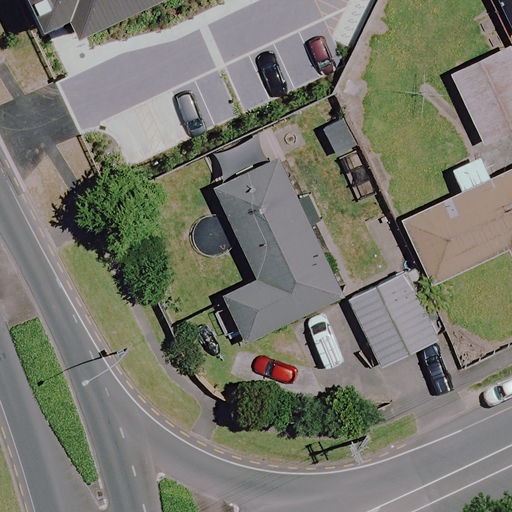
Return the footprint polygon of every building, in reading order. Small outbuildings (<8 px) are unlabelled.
[(290,0),(186,0),(170,16),(190,37),(145,80),(199,136),(234,102),(247,116),(277,87),(263,73),(313,24),(290,0)] [(511,131),(511,56),(508,48),(451,74),(483,145),(511,131)] [(448,168),(461,195),(402,224),(431,285),(508,248),(511,254),(511,253),(511,170),(492,180),(478,153),(448,168)] [(343,295),(278,159),(216,189),(258,279),(224,296),(245,341),(343,295)] [(445,338),(413,263),(346,292),(379,367),(445,338)]
